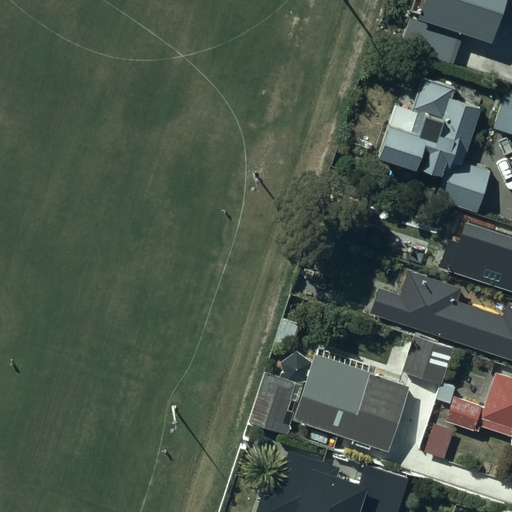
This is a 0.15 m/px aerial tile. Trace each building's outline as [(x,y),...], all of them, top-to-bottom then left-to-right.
[(511,0),(407,0),(402,17),(481,42),(489,15),(511,22),(511,0)] [(371,122),(361,156),(399,168),(400,167),(424,175),(425,173),(432,175),(425,196),(468,209),(481,170),(453,162),(471,106),(442,96),(445,86),(414,76),(403,111),(409,113),(403,132),(371,122)] [(511,94),(498,90),(486,128),(511,135),(511,94)] [(511,233),(461,217),(455,236),(448,234),(438,265),(511,288),(511,233)] [(337,241),(310,232),(305,245),(332,254),(337,241)] [(379,286),(371,309),(511,358),(511,302),(507,301),(502,313),(458,298),(462,284),(409,266),(400,293),(379,286)] [(394,371),(433,383),(444,346),(405,335),(394,371)] [(406,389),(314,358),(292,422),(385,453),(406,389)] [(511,379),(488,371),(477,405),(446,395),(449,386),(437,382),(432,398),(442,401),(436,419),(472,431),(474,425),(505,436),(502,444),(511,447),(511,379)] [(285,380),(256,372),(241,422),(280,434),(284,422),(274,419),(285,380)] [(449,429),(428,422),(418,451),(439,458),(449,429)] [(331,467),(281,451),(266,498),(257,495),(251,511),(344,511),(354,484),(360,486),(351,511),(393,511),(405,478),(356,462),(349,483),(328,476),(331,467)]
